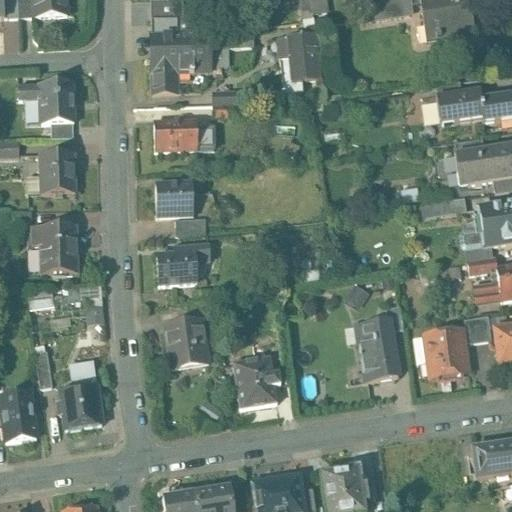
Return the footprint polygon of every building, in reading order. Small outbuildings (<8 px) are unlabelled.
[(17,0),(5,1),(6,21),(18,21),(17,0)] [(29,0),(23,0),(17,0),(18,21),(30,20),(29,0)] [(32,0),(34,20),(66,18),(64,0),(32,0)] [(412,20),(410,0),(367,0),(369,21),(412,20)] [(419,0),(423,29),(436,27),(438,39),(472,34),(466,0),(419,0)] [(176,21),(150,22),(150,37),(177,36),(176,21)] [(252,31),(208,36),(209,70),(227,69),(227,52),(252,50),(252,31)] [(177,36),(150,37),(152,96),(176,96),(175,75),(189,75),(189,77),(193,77),(193,75),(209,74),(209,70),(208,36),(208,35),(207,35),(206,34),(204,34),(204,35),(177,36)] [(314,38),(277,42),(283,99),(301,97),(309,96),(307,84),(318,83),(314,38)] [(459,85),(435,88),(437,100),(461,96),(459,85)] [(72,86),(37,87),(18,88),(18,103),(37,103),(37,102),(40,102),(41,127),(49,127),(72,126),(73,126),(72,86)] [(437,100),(435,100),(439,128),(481,122),(482,126),(511,121),(511,109),(510,97),(480,101),(479,94),(461,96),(437,100)] [(239,95),(211,95),(211,108),(233,108),(233,107),(239,107),(239,95)] [(233,108),(211,108),(212,120),(233,120),(233,108)] [(196,125),(154,126),(154,154),(197,154),(196,125)] [(72,126),(49,127),(50,141),(72,140),(72,126)] [(199,152),(214,152),(213,133),(199,134),(199,152)] [(482,142),(454,146),(456,158),(454,158),(454,159),(459,158),(459,157),(484,154),(482,142)] [(18,144),(0,144),(0,160),(18,160),(18,144)] [(511,149),(484,154),(459,157),(459,158),(462,175),(466,175),(468,189),(492,185),(511,181),(511,149)] [(74,156),(39,157),(40,197),(75,196),(74,156)] [(511,181),(492,185),(494,197),(511,194),(511,181)] [(192,186),(155,187),(156,220),(193,219),(192,186)] [(464,201),(420,207),(422,222),(466,215),(464,201)] [(511,207),(478,213),(483,250),(483,252),(491,250),(511,247),(511,207)] [(205,222),(175,223),(175,240),(205,237),(205,222)] [(76,228),(31,229),(31,248),(39,248),(40,278),(77,277),(76,228)] [(193,251),(172,252),(173,258),(157,259),(158,289),(196,287),(194,266),(208,265),(207,250),(193,251)] [(483,250),(465,253),(467,265),(492,262),(491,250),(483,252),(483,250)] [(492,262),(467,265),(469,279),(496,275),(495,271),(496,270),(495,261),(492,262)] [(511,268),(496,270),(495,271),(496,275),(500,305),(511,303),(511,268)] [(432,270),(418,272),(420,284),(434,282),(432,270)] [(52,299),(28,303),(30,313),(54,309),(52,299)] [(212,301),(187,305),(189,319),(214,315),(212,301)] [(399,311),(384,313),(386,324),(388,324),(390,337),(402,334),(399,311)] [(487,320),(463,324),(467,347),(490,344),(487,320)] [(201,322),(163,328),(169,369),(207,364),(201,322)] [(386,324),(355,329),(365,387),(397,381),(390,337),(388,324),(386,324)] [(511,329),(493,333),(498,371),(511,368),(511,329)] [(456,337),(413,342),(417,368),(416,368),(434,366),(435,380),(466,375),(464,359),(459,359),(458,354),(461,352),(462,348),(461,345),(459,343),(456,342),(456,337)] [(46,355),(34,357),(40,392),(51,391),(46,355)] [(267,356),(254,358),(255,364),(232,367),(240,412),(275,407),(273,390),(279,389),(277,378),(271,379),(267,356)] [(96,388),(59,394),(61,404),(58,405),(60,419),(63,418),(65,433),(101,428),(96,388)] [(29,398),(0,401),(4,431),(3,431),(5,443),(6,443),(6,445),(35,442),(29,398)] [(511,446),(471,453),(476,482),(511,477),(511,486),(511,489),(500,491),(511,489),(511,446)] [(348,473),(320,477),(324,511),(363,511),(362,505),(367,505),(365,488),(360,488),(359,482),(360,481),(359,470),(348,472),(348,473)] [(298,480),(252,487),(255,511),(302,511),(300,494),(298,480)] [(231,511),(228,490),(194,495),(196,511),(231,511)] [(314,511),(312,492),(300,494),(302,511),(314,511)] [(196,511),(194,495),(162,500),(163,511),(196,511)]
